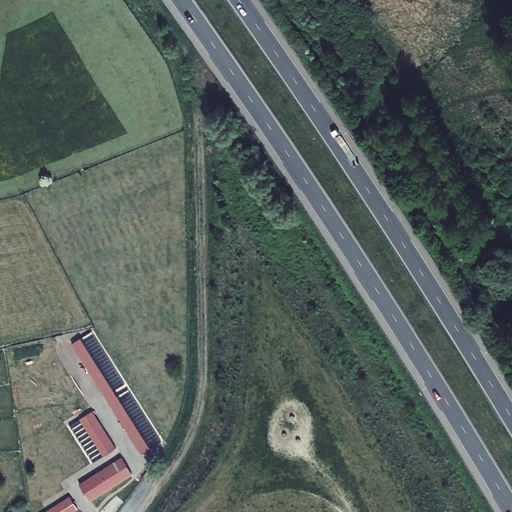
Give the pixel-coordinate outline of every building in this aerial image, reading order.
[(120,386),(86,334),(77,339),(111,391),(120,386)] [(123,391),(120,386),(111,391),(115,397),(123,391)] [(158,443),(123,391),(115,397),(149,449),(158,443)] [(123,444),(99,407),(86,415),(111,452),(123,444)] [(140,469),(129,453),(87,480),(98,497),(140,469)] [(75,511),(86,505),(78,492),(47,511),(75,511)]
